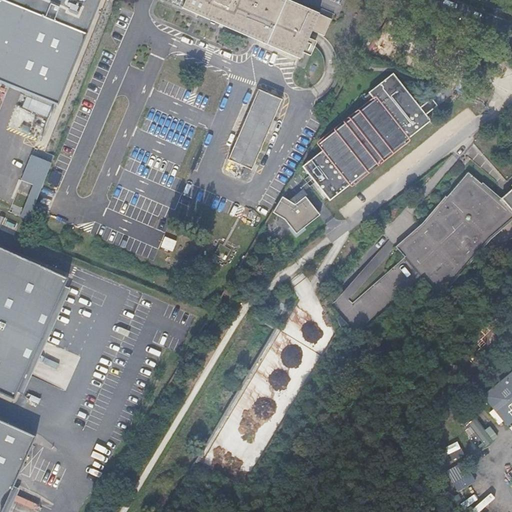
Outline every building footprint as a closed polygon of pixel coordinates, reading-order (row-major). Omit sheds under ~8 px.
[(0,0),(0,82),(58,106),(100,0),(0,0)] [(287,0),(186,0),(183,8),(300,57),(313,30),(324,35),(332,19),(287,0)] [(375,63),(367,59),(365,63),(373,68),(375,63)] [(323,149),(302,166),(329,201),(430,121),(426,115),(437,106),(431,98),(420,107),(393,73),(368,93),(374,100),(319,143),(323,149)] [(283,99),(259,89),(230,158),(253,169),(283,99)] [(26,154),(18,179),(29,183),(21,208),(31,211),(48,161),(26,154)] [(346,323),(357,335),(384,311),(423,277),(439,295),(488,238),(511,217),(511,191),(501,202),(481,185),(468,173),(423,225),(397,248),(405,257),(404,258),(405,259),(394,269),(393,268),(392,269),(393,270),(374,286),(373,285),(372,286),(372,287),(373,288),(354,304),(353,303),(352,304),(348,300),(341,295),(336,301),(327,308),(337,319),(340,316),(346,323)] [(298,208),(296,206),(306,198),(308,197),(304,192),(290,203),(293,205),(292,206),(296,210),(298,208)] [(297,236),(321,217),(306,198),(296,206),(298,208),(296,210),(292,206),(293,205),(290,203),(282,199),(273,214),(286,222),(297,236)] [(0,391),(15,398),(68,278),(0,247),(0,391)] [(511,298),(509,292),(498,298),(505,311),(511,307),(511,298)] [(511,420),(511,373),(489,393),(511,420)] [(488,413),(498,423),(501,420),(492,409),(488,413)] [(492,440),(476,419),(469,425),(485,446),(492,440)] [(0,511),(2,511),(36,438),(0,420),(0,511)] [(454,489),(474,482),(470,471),(459,475),(456,466),(447,469),(454,489)]
